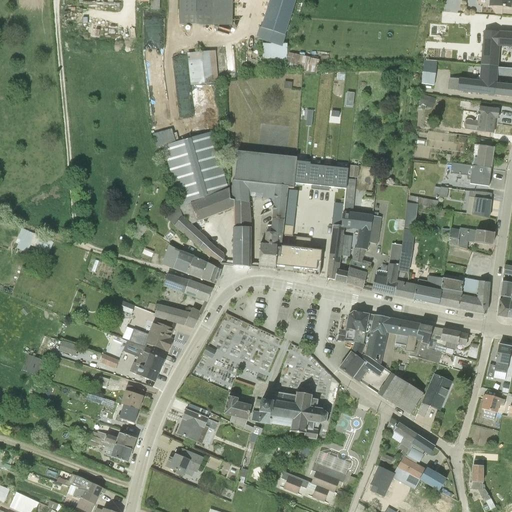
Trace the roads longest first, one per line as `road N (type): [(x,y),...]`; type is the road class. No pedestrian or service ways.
road 1 (track): [(227,293),(79,241),(53,0)]
road 2 (tertiary): [(327,294),(261,281),(227,293),(156,417),(130,511)]
road 3 (tertiary): [(490,327),(327,294)]
road 4 (residential): [(490,327),(511,168)]
road 5 (residential): [(385,406),(320,357),(327,294)]
road 6 (residential): [(490,327),(455,454)]
